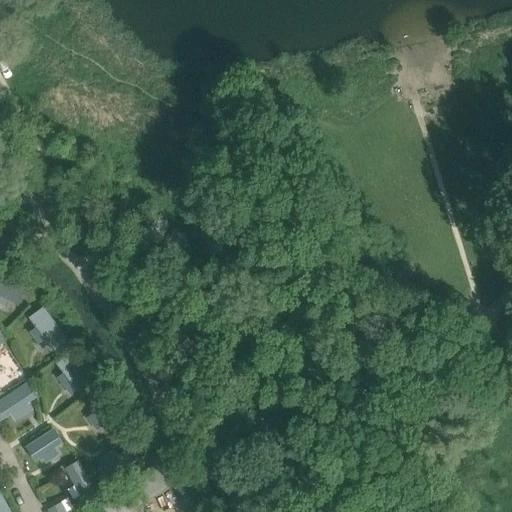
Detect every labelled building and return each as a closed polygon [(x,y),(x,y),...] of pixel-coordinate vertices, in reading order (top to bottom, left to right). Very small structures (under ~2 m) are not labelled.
[(25,291),(0,277),(0,301),(5,304),(8,298),(18,304),(25,291)] [(44,307),(30,318),(38,329),(32,335),(41,347),(48,342),(56,353),(71,342),(44,307)] [(68,352),(55,362),(61,371),(55,376),(69,395),(75,392),(80,399),(95,389),(68,352)] [(37,397),(26,381),(0,397),(0,419),(1,421),(10,415),(14,422),(33,409),(29,402),(37,397)] [(105,399),(92,408),(99,417),(92,422),(107,442),(112,438),(118,446),(132,435),(105,399)] [(55,431),(28,448),(37,462),(64,446),(55,431)] [(137,468),(126,452),(97,470),(108,486),(137,468)] [(77,459),(63,467),(78,493),(92,486),(77,459)] [(99,500),(106,511),(130,511),(177,482),(162,460),(99,500)] [(9,511),(0,494),(0,511),(9,511)] [(65,511),(60,501),(46,509),(47,511),(65,511)]
